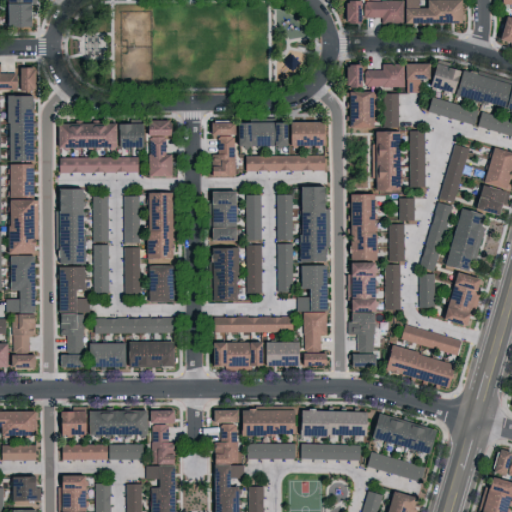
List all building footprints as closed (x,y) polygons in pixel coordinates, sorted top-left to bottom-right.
[(27,0),(0,0),(1,27),(28,27),(27,0)] [(339,1),(340,24),(360,24),(360,0),(339,1)] [(456,23),(456,0),(421,0),(422,7),(415,7),(414,0),(401,0),(402,0),(361,0),(361,18),(379,17),(380,23),(456,23)] [(511,19),(499,16),(493,40),(511,45),(511,19)] [(341,87),(404,86),(404,92),(420,92),(420,79),(424,79),(424,63),(380,64),(380,70),(360,70),(360,65),(341,65),(341,87)] [(424,87),(511,108),(511,85),(429,65),(424,87)] [(0,90),(30,90),(30,68),(14,68),(14,73),(0,72),(0,90)] [(370,92),(345,91),(345,125),(369,126),(370,92)] [(396,126),(397,93),(381,93),(380,125),(396,126)] [(29,95),(2,95),(4,159),(30,158),(29,95)] [(476,108),(428,95),(424,110),(472,123),(476,108)] [(511,134),(511,118),(477,110),(474,125),(511,134)] [(52,146),(142,145),(142,133),(164,133),(164,118),(141,118),(141,121),(52,122),(52,146)] [(318,119),(284,120),(285,144),(318,144),(318,119)] [(232,144),(281,144),(281,120),(206,120),(206,133),(215,133),(215,152),(210,152),(210,163),(206,163),(206,173),(232,173),(232,144)] [(370,129),(369,188),(397,188),(397,129),(370,129)] [(407,186),(423,186),(422,129),(406,129),(407,186)] [(145,174),(168,175),(169,152),(164,152),(164,135),(146,135),(145,174)] [(466,146),(450,142),(437,198),(452,201),(466,146)] [(479,179),(501,186),(511,152),(489,145),(479,179)] [(241,155),(241,169),(322,168),(321,154),(241,155)] [(55,157),(55,171),(135,170),(135,155),(55,157)] [(4,195),(29,195),(30,162),(5,161),(4,195)] [(471,207),(493,213),(497,202),(504,205),(508,191),(477,183),(471,207)] [(321,259),(321,184),(294,184),(294,207),(304,207),(304,241),(295,241),(295,259),(321,259)] [(166,189),(141,190),(143,256),(167,256),(166,189)] [(230,189),(205,189),(205,238),(231,238),(230,189)] [(370,258),(371,192),(345,191),(344,258),(370,258)] [(291,238),(290,192),(273,193),(274,238),(291,238)] [(244,239),(261,238),(259,193),(242,193),(244,239)] [(121,241),(138,241),(137,194),(121,194),(121,241)] [(107,240),(107,195),(90,195),(90,240),(107,240)] [(2,198),(4,252),(30,252),(29,197),(2,198)] [(412,197),(397,197),(397,219),(412,219),(412,197)] [(449,204),(433,201),(417,267),(432,270),(449,204)] [(462,268),(465,256),(474,258),(482,225),(480,225),(483,213),(455,206),(442,263),(462,268)] [(386,260),(403,259),(402,222),(386,223),(386,260)] [(274,290),(290,290),(289,242),(273,242),(274,290)] [(108,291),(107,243),(91,244),(91,291),(108,291)] [(244,291),(260,291),(259,243),(243,243),(244,291)] [(207,298),(237,298),(237,289),(233,289),(233,245),(207,245),(207,298)] [(138,246),(122,246),(121,291),(137,291),(138,246)] [(32,253),(5,254),(5,288),(14,288),(14,297),(3,297),(3,311),(32,311),(32,253)] [(369,260),(344,260),(345,310),(370,309),(369,260)] [(143,299),(169,300),(170,263),(143,263),(143,299)] [(323,263),(296,263),(295,287),(303,287),(303,296),(294,295),(294,309),(322,309),(323,263)] [(399,308),(399,263),(383,263),(382,308),(399,308)] [(88,311),(88,297),(72,297),(72,288),(80,288),(80,265),(54,265),(54,275),(60,275),(60,286),(54,286),(54,311),(88,311)] [(443,305),(472,311),(477,291),(470,290),(474,276),(451,270),(443,305)] [(432,272),(416,272),(416,306),(431,306),(432,272)] [(460,324),(463,310),(440,305),(437,319),(460,324)] [(300,311),(301,350),(318,350),(318,333),(323,333),(323,311),(300,311)] [(372,311),(346,311),(346,333),(355,333),(354,350),(371,351),(372,311)] [(10,352),(27,351),(27,334),(32,334),(32,320),(29,320),(29,312),(10,312),(10,352)] [(64,351),(81,352),(82,313),(56,312),(56,334),(64,334),(64,351)] [(290,330),(290,315),(210,316),(210,331),(290,330)] [(90,317),(91,332),(169,331),(169,316),(90,317)] [(397,338),(453,353),(457,338),(401,323),(397,338)] [(122,341),(85,342),(85,366),(171,364),(171,340),(122,340),(122,341)] [(205,364),(324,364),(324,351),(297,351),(297,340),(205,340),(205,364)] [(378,369),(446,386),(452,362),(385,345),(378,369)] [(5,366),(29,366),(29,353),(5,352),(5,366)] [(55,354),(55,366),(79,365),(79,352),(55,354)] [(346,352),(346,365),(370,366),(370,352),(346,352)] [(235,433),(292,433),(292,419),(288,419),(288,407),(208,408),(208,421),(217,421),(218,440),(210,440),(211,462),(236,462),(235,433)] [(169,408),(144,409),(144,422),(169,421),(169,408)] [(360,434),(360,410),(295,408),(294,432),(360,434)] [(0,432),(30,432),(30,409),(0,409),(0,432)] [(81,433),(82,409),(53,409),(52,432),(81,433)] [(83,409),(83,433),(143,433),(143,409),(83,409)] [(365,436),(428,453),(434,429),(372,413),(365,436)] [(150,462),(172,463),(172,454),(168,454),(169,423),(150,423),(150,462)] [(56,444),(57,459),(138,457),(138,442),(56,444)] [(291,442),(243,442),(243,457),(291,457),(291,442)] [(357,458),(357,444),(296,442),(296,457),(357,458)] [(32,444),(0,443),(0,458),(31,459),(32,444)] [(502,474),(508,451),(494,447),(488,471),(502,474)] [(362,466),(418,480),(421,465),(366,451),(362,466)] [(233,511),(233,484),(224,484),(224,463),(209,463),(209,511),(233,511)] [(242,463),(225,463),(225,477),(242,476),(242,463)] [(145,511),(170,511),(169,464),(142,464),(143,478),(153,478),(153,485),(145,486),(145,511)] [(33,499),(34,475),(6,474),(6,498),(33,499)] [(80,511),(81,474),(54,474),(53,511),(80,511)] [(501,511),(508,480),(482,475),(474,511),(501,511)] [(109,511),(109,482),(92,482),(92,511),(109,511)] [(139,511),(139,482),(123,482),(123,511),(139,511)] [(262,511),(263,485),(246,485),(245,511),(262,511)] [(374,511),(379,493),(364,489),(358,511),(374,511)] [(412,496),(387,489),(380,511),(413,511),(414,508),(409,506),(412,496)]
